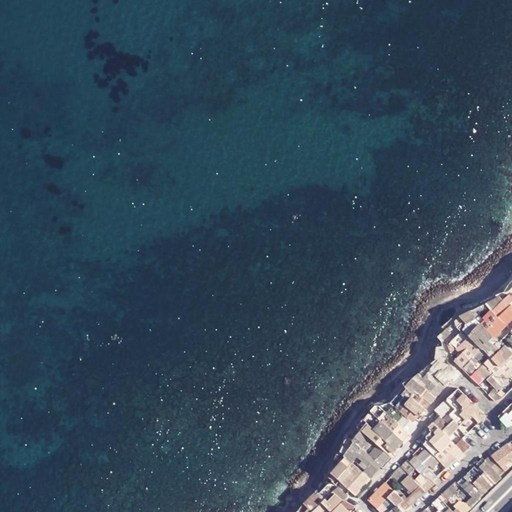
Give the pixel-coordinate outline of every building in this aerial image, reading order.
[(503,301),(500,297),(460,317),(467,324),(477,320),(481,324),(493,311),(508,326),(511,322),(511,307),(504,300),(503,301)] [(493,311),(481,324),(495,339),(508,326),(493,311)] [(464,330),(464,331),(469,336),(482,349),(483,349),(488,355),(492,350),(486,344),(489,342),(494,346),(498,342),(495,339),(481,324),(477,320),(467,324),(468,325),(464,330)] [(448,328),(438,338),(443,342),(452,334),(448,328)] [(463,333),(452,343),(457,349),(463,353),(468,348),(475,355),(482,349),(469,336),(464,331),(463,333)] [(436,346),(436,360),(446,363),(448,358),(443,346),(436,346)] [(500,356),(506,362),(511,355),(511,352),(506,346),(501,350),(504,352),(500,356)] [(463,353),(455,361),(462,368),(475,355),(468,348),(463,353)] [(484,365),(471,377),(479,385),(486,378),(496,389),(498,390),(504,384),(485,364),(491,358),(488,355),(483,349),(482,349),(475,355),(484,365)] [(488,355),(491,358),(501,367),(506,362),(500,356),(499,357),(492,350),(488,355)] [(511,355),(506,362),(501,367),(510,377),(511,375),(511,355)] [(491,358),(485,364),(504,384),(510,377),(501,367),(491,358)] [(413,379),(425,388),(435,376),(442,370),(444,372),(450,366),(451,365),(446,363),(436,360),(413,379)] [(444,372),(452,379),(459,372),(450,366),(444,372)] [(435,376),(447,387),(452,379),(444,372),(442,370),(435,376)] [(425,388),(437,398),(447,387),(435,376),(425,388)] [(413,379),(406,387),(410,391),(412,389),(415,392),(431,404),(437,398),(425,388),(413,379)] [(448,400),(447,401),(455,409),(449,415),(462,426),(472,416),(480,423),(487,415),(476,405),(467,397),(458,389),(447,399),(448,400)] [(496,389),(489,396),(495,402),(502,399),(504,398),(496,392),(498,390),(496,389)] [(426,410),(431,404),(415,392),(411,398),(426,410)] [(420,417),(426,410),(411,398),(405,405),(410,408),(419,416),(420,417)] [(436,411),(440,416),(444,420),(449,415),(455,409),(447,401),(436,411)] [(511,404),(499,417),(508,428),(511,425),(511,404)] [(416,426),(412,423),(405,415),(394,405),(387,412),(410,435),(417,427),(416,426)] [(410,408),(405,415),(412,423),(415,421),(419,416),(410,408)] [(404,442),(410,435),(387,412),(380,419),(382,421),(404,442)] [(440,416),(433,423),(437,427),(450,439),(462,426),(449,415),(444,420),(440,416)] [(361,431),(368,436),(374,429),(364,420),(357,426),(361,431)] [(382,421),(374,429),(388,443),(386,446),(394,453),(404,442),(382,421)] [(455,460),(463,453),(456,446),(450,439),(437,427),(433,423),(429,428),(430,428),(433,431),(422,442),(424,444),(440,461),(447,468),(456,460),(455,460)] [(374,429),(368,436),(375,442),(391,457),(394,453),(386,446),(388,443),(374,429)] [(368,436),(361,431),(353,440),(355,442),(368,454),(382,466),(391,457),(375,442),(368,436)] [(345,456),(346,457),(353,463),(359,457),(362,460),(368,454),(355,442),(345,456)] [(424,444),(408,461),(414,467),(420,461),(425,467),(429,464),(433,468),(440,461),(424,444)] [(500,450),(492,457),(504,470),(511,463),(511,446),(511,447),(509,444),(500,450)] [(365,471),(372,477),(381,467),(382,466),(368,454),(362,460),(369,466),(365,471)] [(491,456),(485,461),(488,463),(494,470),(499,476),(504,471),(504,470),(492,457),(491,456)] [(346,457),(333,473),(339,479),(347,470),(349,472),(355,465),(353,463),(346,457)] [(483,459),(477,464),(485,472),(487,475),(488,476),(494,470),(488,463),(485,461),(483,459)] [(408,461),(402,467),(420,487),(426,492),(436,484),(433,481),(423,474),(421,473),(414,467),(408,461)] [(357,495),(371,479),(355,465),(349,472),(341,481),(357,495)] [(402,498),(404,501),(420,487),(402,467),(393,476),(408,491),(402,498)] [(423,474),(433,481),(438,477),(428,468),(423,474)] [(347,470),(339,479),(341,481),(349,472),(347,470)] [(469,477),(466,479),(483,495),(494,482),(488,476),(487,475),(485,472),(480,478),(472,470),(467,475),(469,477)] [(464,477),(454,488),(463,498),(467,502),(473,508),(484,496),(483,495),(466,479),(464,477)] [(386,483),(369,501),(377,508),(389,496),(397,507),(404,501),(402,498),(395,491),(386,483)] [(452,486),(443,494),(456,507),(464,499),(463,498),(454,488),(452,486)] [(339,487),(334,492),(344,501),(348,496),(339,487)] [(391,511),(390,511),(404,511),(426,492),(420,487),(404,501),(397,507),(391,511)] [(334,492),(322,503),(330,511),(332,511),(342,503),(344,501),(334,492)] [(434,505),(428,511),(429,511),(454,511),(440,497),(433,503),(434,505)] [(344,501),(342,503),(348,511),(350,511),(356,508),(344,501)] [(330,511),(322,503),(313,511),(330,511)] [(332,511),(348,511),(342,503),(332,511)]
